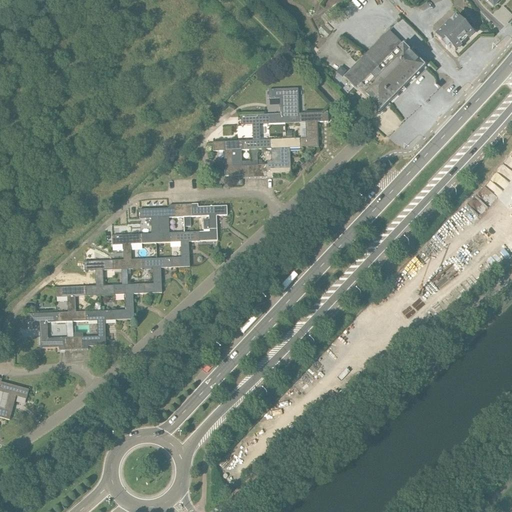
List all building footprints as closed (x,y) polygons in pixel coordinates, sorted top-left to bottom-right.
[(474,35),(455,15),(435,36),(442,43),(441,44),(446,50),(450,46),(456,52),(461,47),(459,44),(466,37),(469,40),(474,35)] [(388,31),(365,55),(400,92),(428,65),(406,42),(402,45),(388,31)] [(400,92),(365,55),(343,77),(379,113),(400,92)] [(298,114),(297,89),(268,91),(268,100),(279,100),(280,115),(240,117),(241,126),(251,126),(252,141),(212,143),(213,152),(223,152),(225,176),(242,176),(243,179),(272,178),(272,174),(290,173),(289,149),(318,147),(317,123),(328,122),(328,113),(298,114)] [(197,205),(191,205),(186,205),(180,205),(174,206),(168,206),(169,217),(174,217),(180,217),(184,217),(184,225),(187,225),(190,225),(190,217),(192,217),(198,217),(197,205)] [(209,232),(196,233),(197,242),(217,241),(216,216),(226,216),(226,206),(198,208),(198,217),(208,216),(208,220),(203,221),(203,230),(209,230),(209,232)] [(151,235),(144,235),(145,244),(169,243),(169,234),(168,209),(139,210),(139,219),(150,219),(151,235)] [(181,258),(171,259),(172,268),(189,267),(188,242),(197,242),(196,233),(169,234),(169,243),(170,243),(170,247),(180,246),(181,258)] [(123,261),(111,261),(111,270),(140,269),(140,260),(131,260),(130,245),(145,244),(144,235),(112,236),(112,246),(123,245),(123,261)] [(143,284),(143,294),(161,293),(160,268),(172,268),(171,258),(140,260),(140,269),(152,269),(153,284),(143,284)] [(87,296),(113,295),(113,286),(103,286),(102,271),(111,270),(111,261),(83,262),(84,272),(95,271),(95,287),(87,287),(87,296)] [(125,310),(116,311),(116,320),(134,319),(133,294),(143,294),(143,284),(132,285),(113,286),(113,295),(125,295),(125,310)] [(72,322),(88,321),(88,312),(75,313),(74,297),(87,296),(87,287),(56,288),(56,298),(67,297),(67,313),(57,313),(57,322),(66,322),(72,322)] [(97,336),(81,337),(81,349),(106,348),(105,320),(116,320),(116,311),(88,312),(88,321),(97,321),(97,336)] [(47,323),(57,322),(57,313),(28,314),(28,324),(39,323),(40,348),(58,348),(58,350),(65,350),(64,338),(48,338),(47,323)] [(64,338),(65,350),(81,349),(81,337),(73,337),(66,338),(64,338)] [(0,417),(9,420),(16,396),(26,399),(28,390),(1,383),(0,384),(0,396),(2,397),(0,403),(0,417)]
